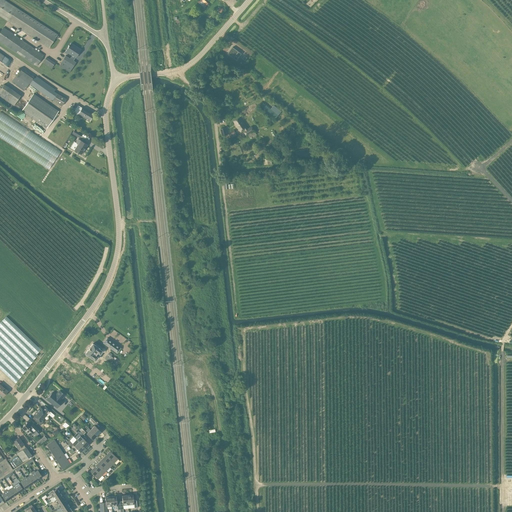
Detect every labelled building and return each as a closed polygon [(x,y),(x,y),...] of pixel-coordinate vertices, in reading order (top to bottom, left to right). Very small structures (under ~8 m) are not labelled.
[(57,35),(3,0),(0,0),(0,16),(48,48),(57,35)] [(0,40),(36,66),(43,55),(3,28),(0,32),(0,40)] [(71,43),(66,51),(75,58),(81,50),(71,43)] [(232,47),(228,54),(237,60),(241,54),(239,52),(232,47)] [(0,62),(7,67),(12,60),(0,51),(0,62)] [(46,57),(43,63),(51,68),(55,63),(46,57)] [(76,68),(60,57),(52,70),(68,80),(76,68)] [(35,78),(30,74),(21,68),(11,82),(24,91),(28,84),(49,98),(52,100),(52,101),(61,106),(66,99),(57,93),(56,95),(53,93),(55,90),(36,76),(35,78)] [(0,88),(0,96),(14,105),(20,95),(3,84),(0,88)] [(33,94),(21,111),(46,128),(58,111),(33,94)] [(263,103),(261,105),(276,118),(278,115),(263,103)] [(82,108),(79,114),(89,120),(93,114),(82,108)] [(0,112),(0,137),(49,168),(61,150),(0,112)] [(240,117),(233,122),(240,132),(245,129),(246,131),(245,132),(246,134),(247,134),(248,134),(254,130),(251,126),(247,128),(240,117)] [(75,129),(74,130),(72,133),(79,138),(82,133),(75,129)] [(297,148),(308,147),(307,135),(296,136),(297,148)] [(75,150),(80,153),(81,154),(83,150),(84,151),(87,145),(78,140),(76,143),(78,144),(75,150)] [(107,338),(103,343),(117,353),(120,348),(107,338)] [(92,339),(83,348),(90,354),(93,356),(94,355),(96,354),(96,353),(98,350),(99,351),(101,348),(98,345),(98,344),(92,339)] [(108,354),(104,358),(111,364),(112,364),(114,365),(117,361),(115,360),(116,359),(115,357),(114,358),(108,354)] [(119,365),(123,368),(127,363),(123,360),(119,365)] [(65,395),(59,390),(57,393),(57,394),(56,395),(52,392),(47,399),(57,408),(62,401),(61,400),(65,395)] [(40,407),(37,411),(45,417),(46,415),(48,416),(49,415),(52,418),(54,415),(49,411),(50,410),(45,406),(43,409),(40,407)] [(37,411),(33,416),(36,418),(36,419),(37,420),(35,421),(40,425),(43,421),(42,420),(45,417),(37,411)] [(28,422),(22,428),(29,436),(33,431),(37,435),(40,431),(35,426),(33,424),(31,426),(28,422)] [(95,426),(91,429),(97,435),(101,431),(95,426)] [(97,435),(91,429),(87,434),(93,439),(97,435)] [(77,433),(73,436),(76,439),(79,442),(80,443),(85,448),(89,444),(82,438),(81,437),(77,433)] [(19,437),(13,441),(20,451),(16,453),(23,462),(32,455),(26,447),(25,447),(19,437)] [(76,439),(72,443),(74,444),(81,452),(85,448),(76,439)] [(45,446),(48,451),(57,445),(54,440),(45,446)] [(57,445),(48,451),(51,455),(60,449),(57,445)] [(60,449),(51,455),(54,460),(64,454),(60,449)] [(110,451),(106,455),(114,463),(118,459),(110,451)] [(64,454),(54,460),(57,465),(67,459),(64,454)] [(106,455),(102,459),(110,467),(114,463),(106,455)] [(22,462),(18,457),(13,460),(17,466),(22,462)] [(67,459),(57,465),(61,470),(70,464),(67,459)] [(102,459),(98,463),(106,471),(110,467),(102,459)] [(98,463),(94,467),(102,475),(106,471),(98,463)] [(102,475),(94,467),(90,472),(98,479),(102,475)] [(38,470),(33,473),(38,480),(42,477),(38,470)] [(33,473),(29,476),(33,483),(38,480),(33,473)] [(29,476),(25,479),(29,485),(33,483),(29,476)] [(29,485),(25,479),(20,482),(25,488),(29,485)] [(19,483),(14,486),(19,492),(23,489),(19,483)] [(14,486),(10,489),(14,495),(19,492),(14,486)] [(58,488),(50,493),(52,496),(60,491),(58,488)] [(10,489),(6,491),(10,498),(14,495),(10,489)] [(1,494),(5,500),(6,501),(10,498),(6,491),(1,494)] [(60,491),(52,496),(50,498),(52,502),(55,500),(62,495),(60,491)] [(133,494),(127,495),(128,505),(133,504),(134,508),(137,508),(136,500),(133,500),(133,494)] [(62,495),(55,500),(57,504),(65,499),(62,495)] [(122,501),(120,501),(121,509),(123,509),(123,505),(128,505),(127,495),(122,495),(122,501)] [(99,503),(100,511),(106,511),(106,507),(112,506),(111,496),(105,497),(106,502),(99,503)] [(116,496),(111,496),(112,506),(117,506),(117,510),(121,509),(120,501),(117,501),(116,496)] [(65,499),(57,504),(60,508),(67,503),(65,499)] [(67,503),(60,508),(62,511),(70,506),(67,503)]
